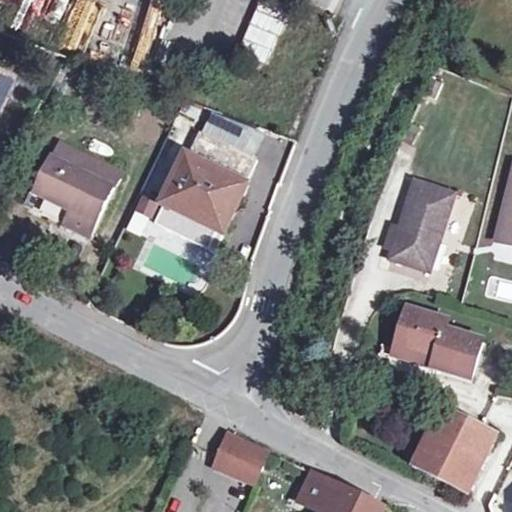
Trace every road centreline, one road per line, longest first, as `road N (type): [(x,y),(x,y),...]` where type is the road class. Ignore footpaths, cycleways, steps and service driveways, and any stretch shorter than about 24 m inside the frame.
road 1 (unclassified): [(226,400),(392,0)]
road 2 (unclassified): [(226,400),(457,511)]
road 3 (unclassified): [(0,286),(226,400)]
